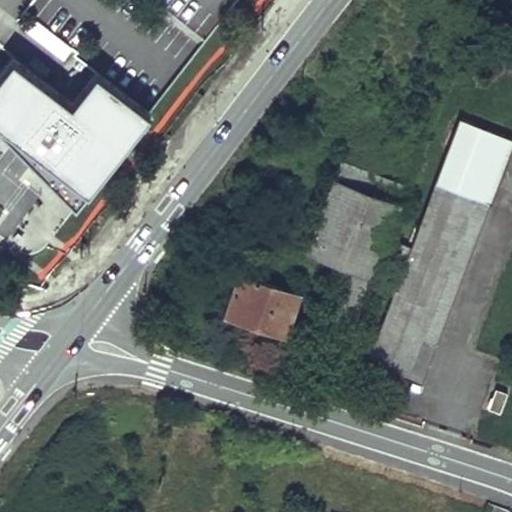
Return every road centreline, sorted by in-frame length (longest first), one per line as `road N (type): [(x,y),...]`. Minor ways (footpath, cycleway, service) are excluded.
road 1 (secondary): [(96,304),(329,0)]
road 2 (unclassified): [(159,368),(511,482)]
road 3 (unknown): [(511,223),(434,454)]
road 4 (unknown): [(60,0),(156,80)]
